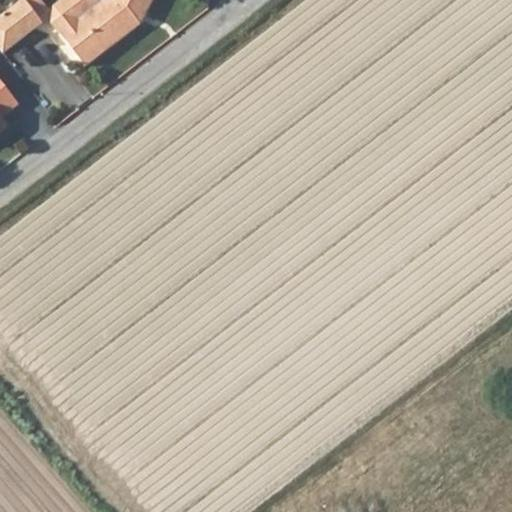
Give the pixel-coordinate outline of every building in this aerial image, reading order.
[(42,18),(27,0),(21,0),(0,16),(0,47),(4,52),(44,20),(42,18)] [(52,9),(45,0),(27,0),(42,18),(52,9)] [(90,63),(105,51),(140,24),(135,19),(139,10),(146,11),(151,0),(102,0),(101,1),(88,12),(78,0),(63,0),(54,7),(52,25),(82,62),(90,63)] [(78,0),(88,12),(101,1),(100,0),(78,0)] [(135,19),(140,24),(146,11),(139,10),(135,19)] [(0,132),(10,124),(0,110),(0,132)]
